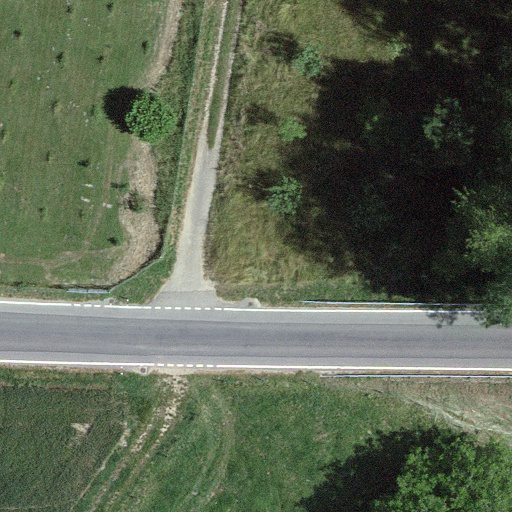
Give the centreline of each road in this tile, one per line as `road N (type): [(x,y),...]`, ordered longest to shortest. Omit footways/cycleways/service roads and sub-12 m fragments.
road 1 (tertiary): [(511,338),(0,328)]
road 2 (track): [(169,337),(237,0)]
